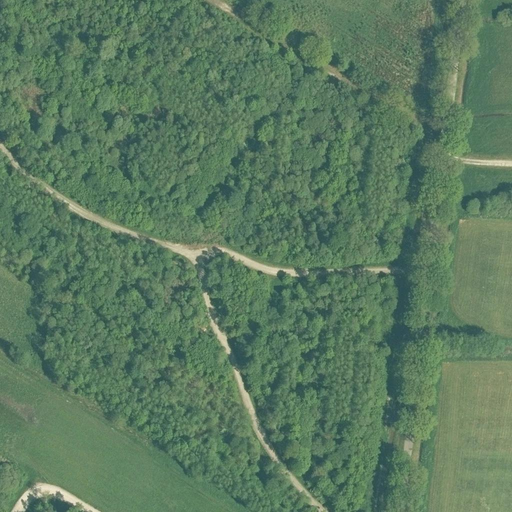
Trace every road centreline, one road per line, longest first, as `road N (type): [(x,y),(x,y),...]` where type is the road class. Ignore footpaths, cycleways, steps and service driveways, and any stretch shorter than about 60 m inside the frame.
road 1 (track): [(0,145),(36,184),(98,223),(196,260),(259,429),(319,511)]
road 2 (track): [(430,271),(290,275),(212,250),(188,251)]
